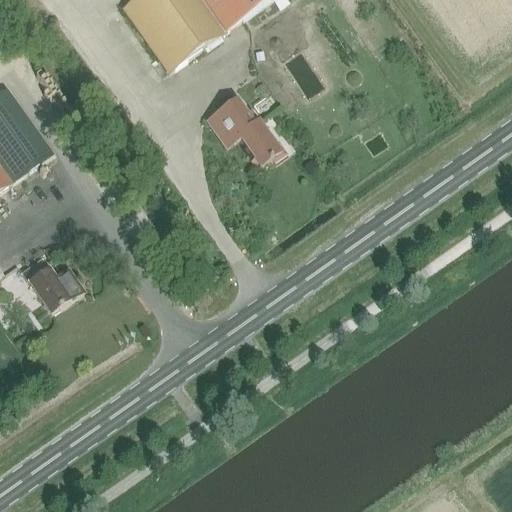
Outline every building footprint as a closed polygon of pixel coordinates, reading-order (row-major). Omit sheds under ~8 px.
[(225,38),(279,0),(141,0),(123,13),(168,78),(225,38)] [(13,188),(53,160),(7,95),(0,100),(0,197),(13,188)] [(274,169),(288,160),(279,146),(274,149),(258,126),(254,129),(237,104),(207,125),(226,153),(240,143),(260,172),(271,165),(274,169)] [(161,256),(156,259),(159,265),(165,261),(161,256)] [(68,274),(55,283),(48,274),(42,265),(22,279),(50,320),(71,306),(84,297),(68,274)]
